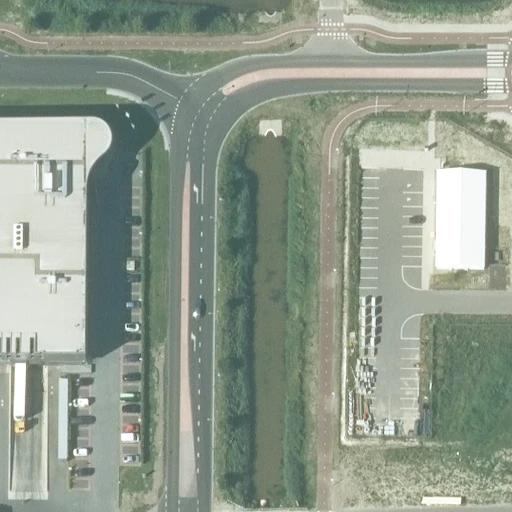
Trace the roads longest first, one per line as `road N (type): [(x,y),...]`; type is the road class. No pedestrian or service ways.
road 1 (secondary): [(189,106),(175,206),(172,511)]
road 2 (secondary): [(203,511),(210,165),(221,123)]
road 3 (secondary): [(221,123),(246,97),(269,88),(511,85)]
road 4 (tertiary): [(189,106),(125,74),(0,72)]
road 5 (secondary): [(511,59),(329,62)]
road 6 (secondary): [(329,62),(242,66),(189,106)]
